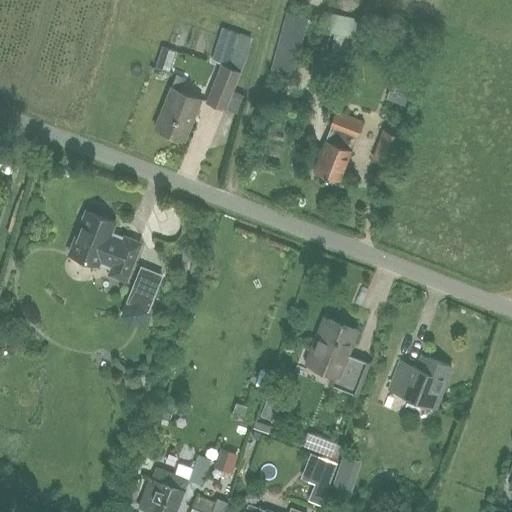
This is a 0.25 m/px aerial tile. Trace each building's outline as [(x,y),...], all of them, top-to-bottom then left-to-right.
[(268,78),(289,84),(302,36),(320,40),(325,17),(304,12),(303,17),(286,12),(268,78)] [(239,71),(252,38),(223,27),(210,60),(221,64),(206,101),(224,109),(239,71)] [(171,87),(154,127),(168,133),(167,139),(177,143),(180,138),(184,139),(200,99),(171,87)] [(335,111),(313,170),(324,174),(324,176),(327,177),(328,175),(339,180),(351,150),(350,150),(354,138),(355,138),(362,121),(335,111)] [(382,128),(372,158),(391,164),(401,135),(382,128)] [(125,280),(139,243),(123,236),(121,241),(109,236),(114,222),(85,210),(68,253),(73,255),(75,260),(87,265),(93,263),(97,265),(99,259),(112,264),(108,273),(125,280)] [(153,293),(131,284),(123,302),(145,312),(153,293)] [(323,317),(310,350),(322,354),(317,368),(338,376),(334,384),(328,382),(328,383),(357,394),(369,363),(368,362),(365,369),(352,364),(352,362),(345,359),(347,354),(357,330),(323,317)] [(389,389),(435,407),(451,366),(427,357),(422,369),(400,361),(389,389)] [(163,401),(160,411),(171,414),(174,404),(163,401)] [(301,445),(335,458),(341,443),(307,430),(307,432),(301,445)] [(222,469),(230,472),(235,456),(219,451),(214,466),(222,469)] [(342,453),(334,476),(353,482),(360,459),(342,453)] [(210,460),(197,455),(188,479),(201,484),(210,460)] [(324,456),(307,498),(318,502),(334,460),(324,456)] [(151,511),(175,511),(184,490),(183,489),(187,478),(155,466),(151,478),(149,477),(138,507),(151,511)] [(215,503),(196,496),(192,507),(204,511),(222,511),(226,504),(216,500),(215,503)] [(298,511),(290,509),(289,511),(270,511),(248,503),(244,511),(298,511)]
